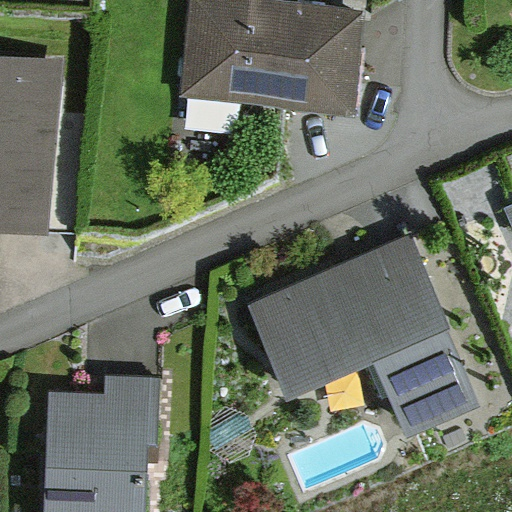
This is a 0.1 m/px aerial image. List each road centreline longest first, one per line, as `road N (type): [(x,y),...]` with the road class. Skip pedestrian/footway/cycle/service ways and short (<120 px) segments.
road 1 (residential): [(443,147),(0,338)]
road 2 (residential): [(430,0),(429,104),(443,147)]
